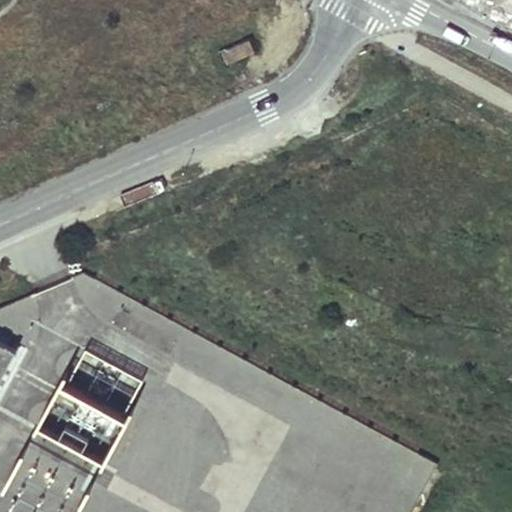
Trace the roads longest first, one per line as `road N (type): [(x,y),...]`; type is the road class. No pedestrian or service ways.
road 1 (unclassified): [(356,0),(314,81),(263,111),(0,223)]
road 2 (unclassified): [(404,0),(511,58)]
